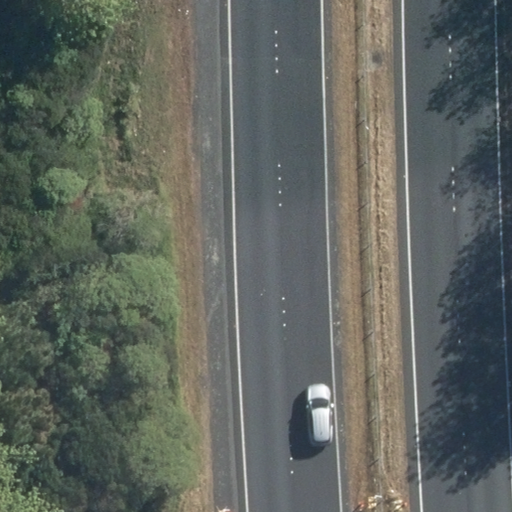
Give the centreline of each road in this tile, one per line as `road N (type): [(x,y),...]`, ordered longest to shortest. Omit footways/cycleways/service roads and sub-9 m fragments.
road 1 (motorway): [(442,0),(440,140),(463,511)]
road 2 (motorway): [(293,511),(276,0)]
